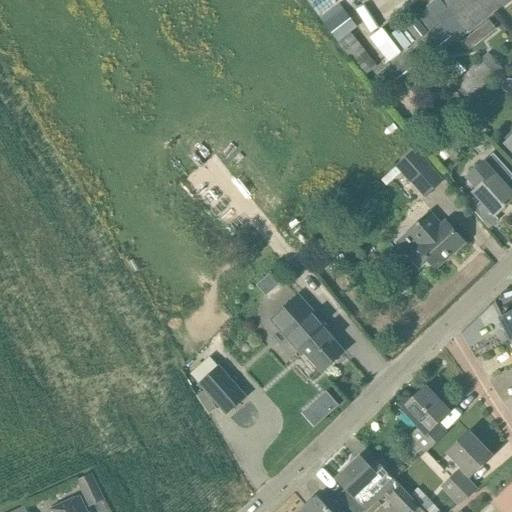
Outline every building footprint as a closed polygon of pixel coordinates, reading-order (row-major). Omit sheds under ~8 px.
[(430,33),(377,74),(391,93),(415,73),(456,41),(492,14),(509,0),(434,0),(427,6),(428,7),(419,15),(432,31),(430,33)] [(342,11),(325,24),(339,41),(348,34),(356,28),(342,11)] [(416,15),(405,23),(418,39),(429,31),(416,15)] [(492,21),(465,41),(472,51),(499,30),(492,21)] [(379,24),(367,33),(372,39),(387,58),(399,49),(387,33),(379,24)] [(468,73),(454,86),(469,102),(504,68),(489,52),(468,73)] [(456,59),(451,65),(460,74),(465,69),(456,59)] [(487,107),(482,113),(490,121),(496,115),(487,107)] [(418,119),(412,123),(416,129),(422,125),(418,119)] [(461,122),(453,129),(460,138),(469,131),(461,122)] [(511,134),(503,143),(511,152),(511,134)] [(416,148),(396,166),(411,184),(412,183),(431,166),(432,165),(416,148)] [(511,173),(493,153),(467,176),(478,188),(473,193),(481,201),(473,209),(489,229),(498,220),(494,216),(511,200),(511,192),(505,185),(511,179),(511,173)] [(404,258),(402,262),(402,266),(405,270),(410,271),(414,269),(426,258),(435,269),(465,243),(446,221),(444,222),(433,210),(406,234),(417,246),(416,247),(404,258)] [(270,320),(301,354),(326,333),(342,352),(343,352),(323,330),(327,326),(299,295),(270,320)] [(510,340),(511,338),(511,310),(499,317),(510,340)] [(322,370),(342,352),(326,333),(301,354),(302,355),(305,352),(322,370)] [(208,354),(190,371),(226,413),(246,396),(208,354)] [(425,450),(444,432),(436,423),(449,411),(425,386),(402,408),(419,427),(411,435),(416,440),(409,446),(418,455),(424,449),(425,450)] [(315,400),(303,411),(315,425),(327,414),(339,403),(327,390),(315,400)] [(461,471),(445,486),(461,504),(477,488),(468,478),(491,456),(468,432),(447,452),(463,469),(461,471)] [(394,474),(404,465),(394,456),(385,465),(394,474)] [(359,457),(337,478),(338,480),(346,489),(365,508),(367,510),(375,502),(384,494),(387,498),(400,511),(401,511),(414,499),(401,486),(395,480),(385,469),(376,460),(368,467),(361,459),(359,457)] [(91,474),(78,480),(91,506),(104,500),(91,474)] [(427,495),(420,501),(428,510),(435,503),(428,495),(427,495)] [(87,511),(80,496),(47,511),(87,511)] [(303,511),(330,511),(318,498),(303,511)]
